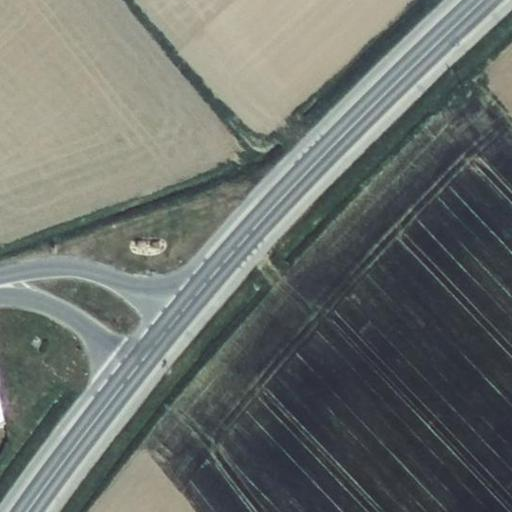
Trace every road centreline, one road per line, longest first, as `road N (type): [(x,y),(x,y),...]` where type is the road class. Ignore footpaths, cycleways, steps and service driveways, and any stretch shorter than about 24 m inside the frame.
road 1 (primary): [(184,306),(303,174),(480,0)]
road 2 (tertiary): [(184,306),(97,269),(63,265),(0,277)]
road 3 (primary): [(26,511),(135,368)]
road 4 (tertiary): [(0,296),(65,312),(135,368)]
